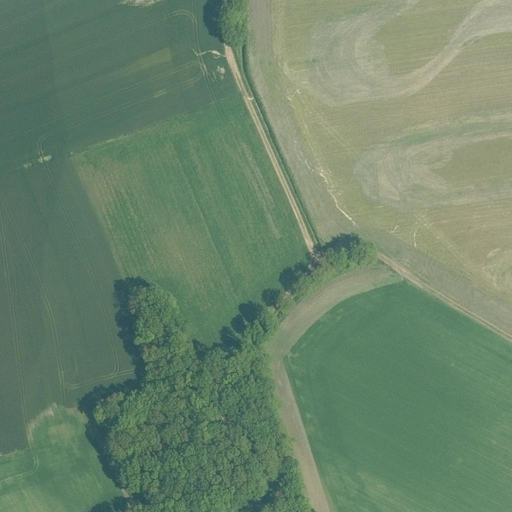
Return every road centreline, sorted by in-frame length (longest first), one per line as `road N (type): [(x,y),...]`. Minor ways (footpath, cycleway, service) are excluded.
road 1 (track): [(318,262),(242,346),(290,511)]
road 2 (track): [(224,0),(241,85),(318,262)]
road 3 (track): [(318,262),(363,251),(378,257),(511,340)]
